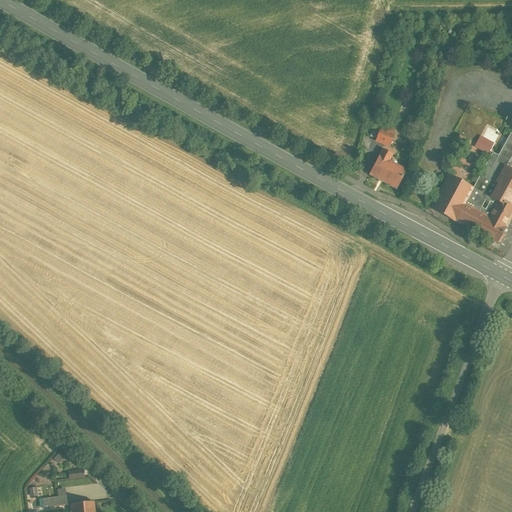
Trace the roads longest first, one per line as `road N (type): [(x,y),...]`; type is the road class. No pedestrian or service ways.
road 1 (secondary): [(0,1),(500,276)]
road 2 (unclassified): [(500,276),(411,511)]
